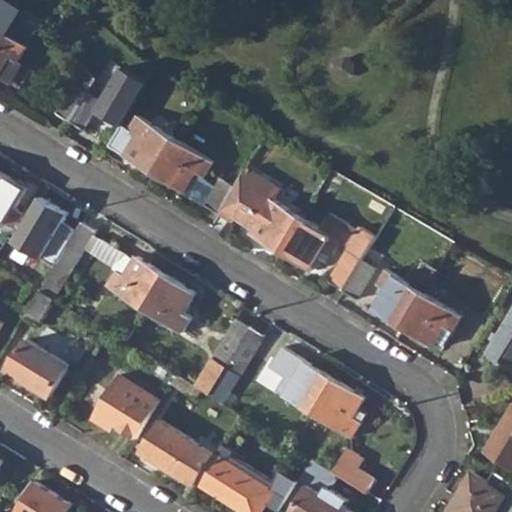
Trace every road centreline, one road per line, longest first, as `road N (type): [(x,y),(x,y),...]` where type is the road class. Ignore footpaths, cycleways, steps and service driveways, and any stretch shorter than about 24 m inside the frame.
road 1 (residential): [(407,511),(438,459),(443,433),(440,410),(423,386),(0,124)]
road 2 (residential): [(159,511),(0,412)]
